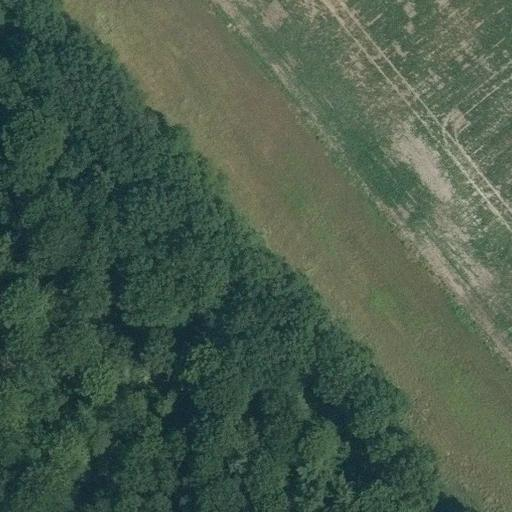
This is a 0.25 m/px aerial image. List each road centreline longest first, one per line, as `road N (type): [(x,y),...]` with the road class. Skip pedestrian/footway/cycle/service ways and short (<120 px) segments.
road 1 (track): [(333,399),(3,0)]
road 2 (track): [(269,511),(333,399),(425,511)]
